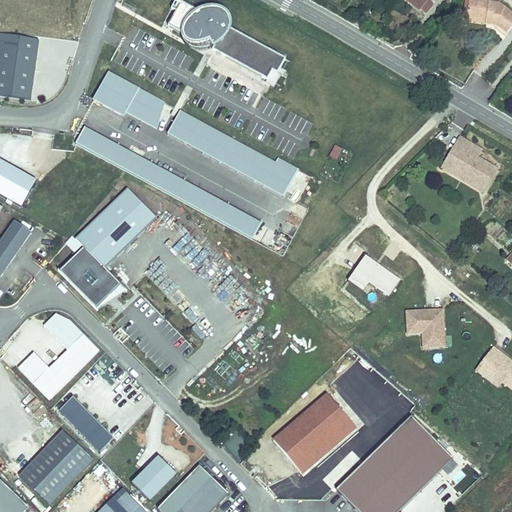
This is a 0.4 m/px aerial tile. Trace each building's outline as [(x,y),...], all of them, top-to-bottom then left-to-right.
[(284,59),(229,29),(229,25),(228,22),(227,19),(216,14),(218,10),(216,9),(213,8),(211,8),(206,16),(198,12),(176,0),(174,0),(170,9),(176,12),(168,26),(197,41),(200,35),(206,38),(212,47),(214,47),(212,50),(266,79),(274,65),(279,68),(284,59)] [(441,3),(437,0),(429,0),(424,7),(433,14),(441,3)] [(511,12),(505,7),(475,0),(473,0),(470,16),(500,23),(498,29),(509,38),(511,34),(511,12)] [(206,16),(211,8),(208,8),(205,9),(201,10),(198,12),(206,16)] [(216,14),(227,19),(226,17),(225,15),(222,13),(220,11),(218,10),(216,14)] [(500,23),(470,16),(468,22),(498,29),(500,23)] [(197,41),(212,50),(214,47),(212,47),(206,38),(200,35),(197,41)] [(0,97),(29,102),(37,42),(0,36),(0,97)] [(274,65),(266,79),(275,84),(280,75),(276,73),(279,68),(274,65)] [(107,73),(92,101),(123,117),(126,112),(156,129),(163,103),(107,73)] [(283,197),(297,171),(276,159),(273,165),(178,112),(166,134),(283,197)] [(74,144),(252,240),(260,224),(83,128),(74,144)] [(451,134),(446,144),(468,157),(473,147),(451,134)] [(446,144),(434,166),(477,191),(490,169),(468,157),(446,144)] [(34,182),(0,162),(0,197),(19,209),(34,182)] [(103,271),(155,220),(124,189),(72,240),(80,248),(56,272),(94,311),(119,286),(103,271)] [(268,192),(265,198),(281,206),(285,200),(268,192)] [(0,277),(29,235),(14,224),(0,244),(0,277)] [(398,282),(364,257),(346,281),(361,292),(367,284),(386,298),(398,282)] [(94,311),(125,293),(119,286),(94,311)] [(236,317),(249,307),(241,297),(228,307),(236,317)] [(443,309),(406,312),(406,336),(420,336),(421,349),(446,348),(443,309)] [(48,402),(98,353),(68,323),(55,316),(43,328),(67,352),(47,371),(32,355),(17,371),(48,402)] [(499,384),(511,394),(511,392),(511,366),(511,367),(510,368),(504,363),(505,362),(489,349),(472,372),(481,378),(485,374),(499,384)] [(499,384),(485,374),(481,378),(495,389),(499,384)] [(297,472),(351,425),(325,396),(272,442),(297,472)] [(112,441),(72,399),(58,413),(99,454),(112,441)] [(354,511),(398,511),(451,460),(409,418),(334,491),(354,511)] [(300,475),(354,429),(351,425),(297,472),(300,475)] [(49,508),(92,462),(61,433),(18,479),(49,508)] [(8,465),(18,475),(31,461),(20,452),(8,465)] [(148,503),(175,476),(157,458),(130,486),(148,503)] [(332,489),(352,468),(343,459),(323,480),(332,489)] [(198,467),(157,510),(158,511),(212,511),(228,495),(198,467)] [(0,511),(24,511),(27,510),(0,483),(0,511)] [(142,511),(121,490),(99,511),(142,511)]
